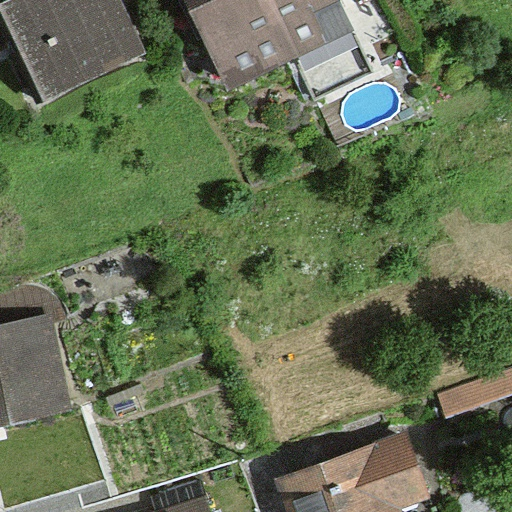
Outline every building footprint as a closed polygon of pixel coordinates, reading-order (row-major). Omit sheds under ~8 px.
[(133,54),(106,0),(10,0),(0,5),(0,32),(33,101),(133,54)] [(272,25),(260,0),(186,0),(213,54),(272,25)] [(333,0),(260,0),(272,25),(309,102),(369,73),(333,0)] [(17,286),(0,292),(0,415),(56,403),(31,287),(17,286)] [(511,371),(435,398),(441,415),(511,389),(511,371)] [(388,507),(419,495),(399,439),(281,481),(291,511),(374,511),(371,504),(385,499),(388,507)]
